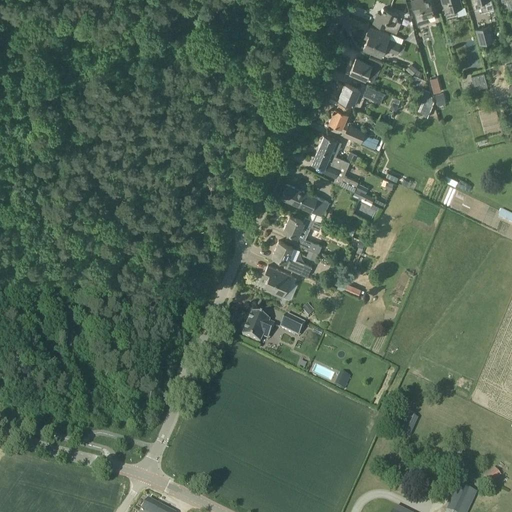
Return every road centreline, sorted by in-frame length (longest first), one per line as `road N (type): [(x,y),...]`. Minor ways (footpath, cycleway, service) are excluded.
road 1 (residential): [(145,476),(226,280),(231,242),(272,182),(349,0)]
road 2 (track): [(7,59),(109,437)]
road 3 (track): [(282,0),(7,59)]
road 4 (tertiary): [(145,476),(0,436)]
